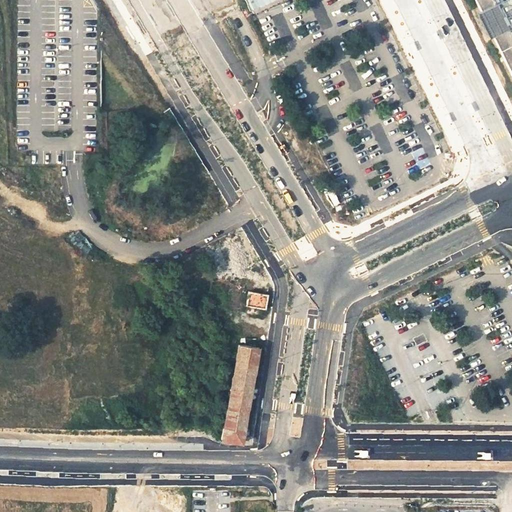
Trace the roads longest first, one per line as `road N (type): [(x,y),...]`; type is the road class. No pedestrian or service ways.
road 1 (tertiary): [(133,0),(303,286)]
road 2 (tertiary): [(333,261),(178,0)]
road 3 (tertiary): [(253,463),(0,457)]
road 4 (tertiary): [(289,473),(511,479)]
road 5 (tertiary): [(511,448),(307,446)]
road 6 (unclassified): [(331,293),(370,283),(511,212)]
road 7 (unclassified): [(511,175),(333,261)]
road 8 (tertiary): [(303,286),(280,451)]
road 9 (tertiary): [(307,446),(331,293)]
